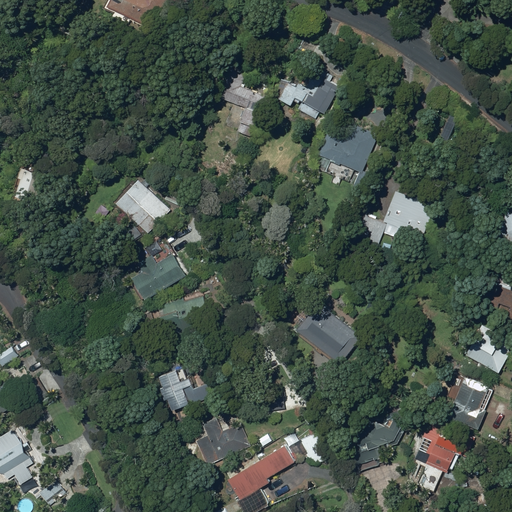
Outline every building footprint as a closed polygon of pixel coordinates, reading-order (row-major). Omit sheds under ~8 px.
[(110,0),(106,9),(152,29),(164,0),(110,0)] [(317,25),(301,43),(336,76),(352,58),(317,25)] [(236,133),(251,138),(255,127),(256,127),(261,113),(266,97),(243,89),(248,76),(232,70),(221,99),(238,106),(237,110),(242,112),(238,124),(239,124),(236,133)] [(297,110),(314,120),(319,111),(326,115),(341,90),(328,83),(332,77),(324,72),(320,78),(313,74),(303,90),(288,81),(276,100),(289,108),(294,101),(300,104),(297,110)] [(361,174),(362,172),(378,136),(351,123),(345,136),(330,130),(327,136),(326,136),(317,156),(329,161),(328,163),(338,167),(338,165),(359,174),(361,174)] [(20,194),(44,199),(50,172),(26,166),(20,194)] [(359,174),(353,187),(363,192),(370,176),(362,172),(361,174),(359,174)] [(150,190),(161,195),(168,182),(157,177),(150,190)] [(116,203),(147,234),(170,210),(138,180),(116,203)] [(163,200),(179,206),(185,192),(169,185),(163,200)] [(394,237),(420,247),(437,201),(417,193),(415,200),(394,192),(382,224),(397,229),(394,237)] [(32,216),(33,219),(45,208),(39,202),(26,213),(30,218),(32,216)] [(113,211),(103,203),(96,212),(106,220),(113,211)] [(355,239),(377,247),(385,226),(364,218),(355,239)] [(498,242),(511,247),(511,222),(507,220),(498,242)] [(321,247),(336,251),(339,241),(324,237),(321,247)] [(130,281),(143,302),(184,277),(171,256),(155,266),(150,257),(136,265),(142,274),(130,281)] [(507,321),(511,323),(511,264),(507,263),(497,287),(499,288),(493,303),(511,311),(507,321)] [(158,307),(171,339),(213,322),(202,296),(183,303),(181,298),(158,307)] [(317,306),(294,333),(338,367),(361,338),(317,306)] [(141,315),(147,333),(155,331),(149,312),(141,315)] [(465,358),(497,375),(511,347),(511,344),(501,339),(502,338),(482,327),(465,358)] [(0,352),(7,362),(22,351),(15,342),(0,352)] [(155,379),(167,412),(210,396),(206,385),(192,390),(188,379),(178,382),(174,372),(155,379)] [(0,384),(0,404),(1,406),(25,391),(15,375),(0,384)] [(452,419),(472,427),(478,413),(484,415),(485,412),(479,409),(488,389),(464,379),(454,402),(458,404),(452,419)] [(256,408),(282,409),(282,391),(256,390),(256,408)] [(354,426),(361,452),(393,443),(401,428),(398,414),(354,426)] [(195,442),(207,467),(249,447),(239,425),(221,433),(215,419),(201,426),(206,437),(195,442)] [(424,440),(415,460),(451,477),(460,457),(465,459),(473,440),(430,420),(422,439),(424,440)] [(17,469),(25,481),(37,474),(28,461),(36,456),(16,426),(0,435),(0,447),(0,448),(0,447),(0,454),(12,473),(17,469)] [(300,442),(307,458),(322,452),(316,436),(300,442)] [(181,453),(192,456),(195,448),(184,444),(181,453)] [(250,511),(266,502),(259,491),(267,486),(265,482),(294,465),(283,449),(227,483),(238,501),(239,500),(246,511),(250,511)] [(43,490),(53,502),(69,489),(59,477),(43,490)]
